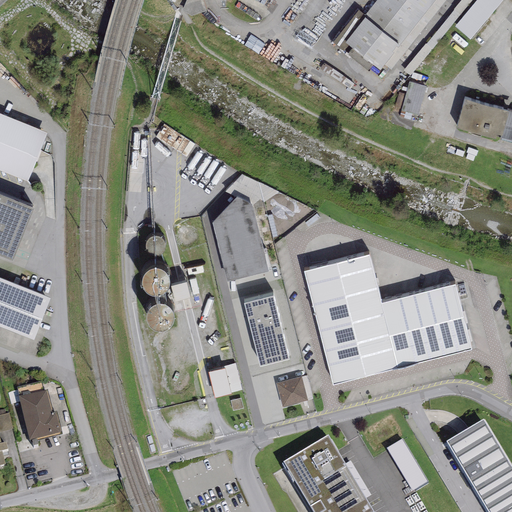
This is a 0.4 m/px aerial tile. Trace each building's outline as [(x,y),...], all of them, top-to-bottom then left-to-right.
[(190,22),(208,16),(203,0),(185,6),(190,22)] [(374,0),(366,11),(359,6),(333,38),(368,65),(372,59),(380,65),(383,62),(399,41),(400,42),(432,0),(374,0)] [(443,0),(432,0),(400,42),(399,41),(383,62),(391,68),(443,0)] [(500,0),(474,0),(455,23),(470,36),(500,0)] [(408,80),(401,109),(418,113),(426,84),(408,80)] [(464,93),(457,122),(501,135),(509,106),(464,93)] [(511,106),(509,106),(501,135),(511,138),(511,106)] [(0,165),(27,176),(46,127),(0,108),(0,165)] [(195,143),(164,123),(155,135),(187,155),(195,143)] [(33,199),(0,185),(0,246),(12,251),(33,199)] [(253,199),(237,191),(211,218),(227,276),(269,266),(253,199)] [(177,234),(177,238),(178,241),(181,244),(184,246),(188,246),(192,245),(195,242),(197,239),(197,235),(196,231),(193,228),(189,227),(186,227),(182,228),(179,230),(177,234)] [(145,238),(145,242),(146,246),(149,249),(152,250),(156,251),(160,249),(163,247),(164,243),(165,239),(163,236),(161,233),(157,231),(153,231),(150,232),(147,235),(145,238)] [(369,249),(304,266),(332,378),(471,344),(455,279),(381,297),(369,249)] [(141,270),(141,276),(143,281),(147,284),(152,286),(158,286),(163,284),(166,280),(168,275),(168,269),(166,264),(162,260),(157,259),(151,259),(146,261),(142,265),(141,270)] [(50,293),(0,273),(0,321),(33,335),(50,293)] [(175,295),(189,292),(185,276),(171,279),(175,295)] [(273,289),(244,296),(260,358),(289,351),(273,289)] [(145,306),(145,312),(147,317),(151,321),(156,322),(162,322),(167,320),(171,316),(172,311),(172,305),(170,300),(166,297),(161,295),(155,295),(150,297),(146,301),(145,306)] [(154,341),(154,347),(156,352),(160,355),(166,357),(171,357),(176,354),(180,350),(182,345),(181,340),(179,335),(175,331),(170,329),(164,330),(159,332),(156,336),(154,341)] [(225,363),(208,367),(214,393),(230,389),(230,391),(242,388),(236,362),(225,364),(225,363)] [(162,377),(163,382),(165,387),(169,391),(174,393),(180,393),(185,390),(188,386),(190,381),(190,376),(188,371),(184,367),(178,365),(173,365),(168,368),(164,372),(162,377)] [(282,404),(308,397),(301,374),(276,380),(282,404)] [(47,392),(18,399),(29,442),(60,434),(55,414),(52,414),(47,392)] [(0,416),(0,432),(13,429),(9,414),(0,416)] [(511,511),(511,471),(484,423),(447,445),(485,511),(511,511)] [(373,511),(328,438),(282,466),(310,511),(373,511)] [(401,443),(387,451),(414,495),(428,486),(401,443)]
